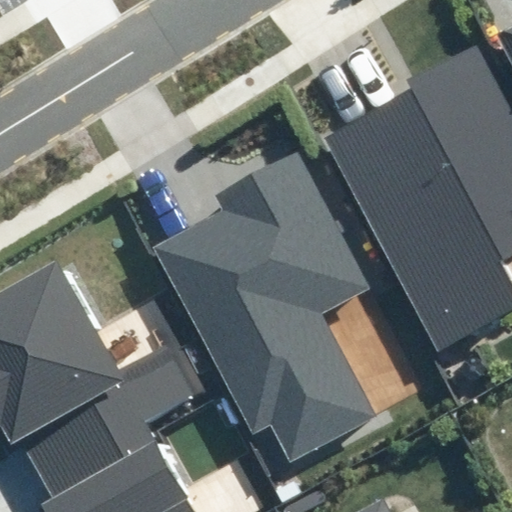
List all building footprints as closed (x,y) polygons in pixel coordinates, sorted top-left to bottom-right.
[(511,24),(497,32),(511,61),(511,24)] [(414,90),(325,135),(437,353),(511,314),(511,283),(501,261),(511,255),(511,109),(478,45),(409,80),(414,90)] [(223,212),(160,243),(256,434),(275,424),(293,461),(379,418),(326,313),(369,292),(299,152),(214,195),(223,212)] [(121,373),(58,259),(0,290),(0,432),(43,511),(196,511),(146,421),(201,391),(175,344),(121,373)] [(394,511),(385,494),(350,511),(394,511)]
